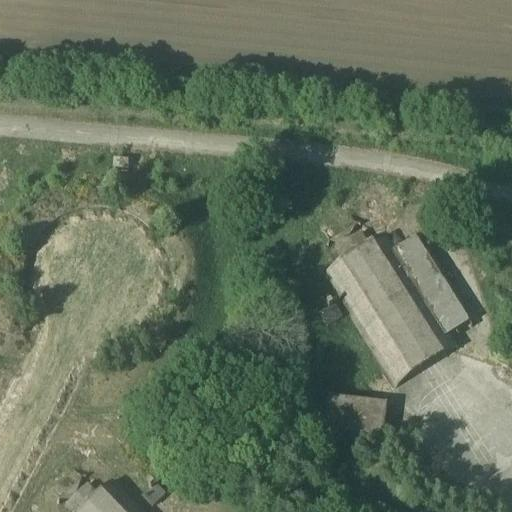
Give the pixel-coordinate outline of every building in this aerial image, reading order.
[(114,172),(128,172),(128,163),(114,162),(114,172)] [(482,223),(495,227),(498,219),(484,215),(482,223)] [(323,277),(395,391),(460,349),(452,337),(473,323),(419,239),(398,252),(388,236),(369,249),(360,235),(334,252),(343,265),(323,277)] [(7,288),(18,323),(30,319),(28,313),(20,287),(28,249),(17,246),(7,288)] [(320,318),(327,329),(341,320),(334,309),(332,310),(331,307),(327,310),(329,312),(320,318)] [(139,347),(149,357),(170,337),(180,317),(167,311),(158,329),(152,335),(139,347)] [(323,435),(383,442),(387,407),(327,400),(323,435)] [(144,511),(115,481),(98,497),(87,486),(65,508),(68,511),(144,511)] [(143,499),(152,509),(164,497),(155,488),(153,489),(151,487),(148,490),(150,492),(143,499)] [(424,511),(475,511),(475,510),(449,510),(414,489),(407,501),(424,511)]
